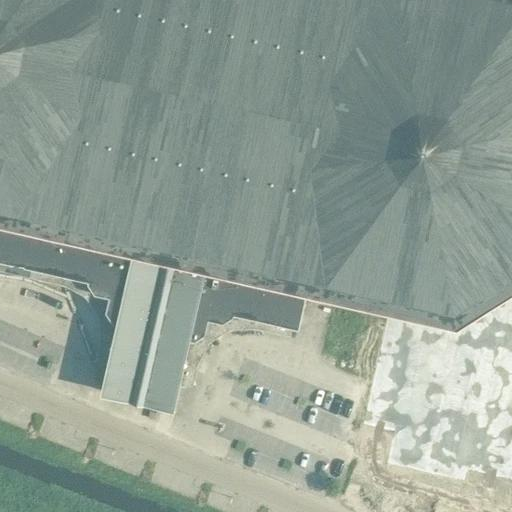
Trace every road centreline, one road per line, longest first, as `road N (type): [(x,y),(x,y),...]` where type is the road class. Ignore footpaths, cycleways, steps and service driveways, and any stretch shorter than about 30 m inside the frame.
road 1 (unclassified): [(311,511),(0,382)]
road 2 (unknown): [(180,460),(241,352),(257,351),(378,398)]
road 3 (unknown): [(68,411),(77,341),(0,307)]
road 4 (unknown): [(363,511),(382,472),(479,511)]
